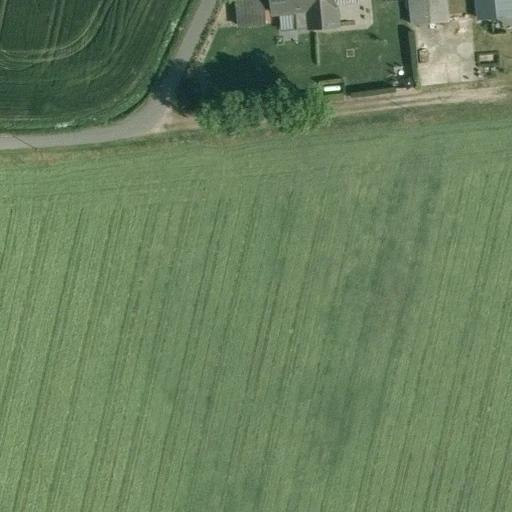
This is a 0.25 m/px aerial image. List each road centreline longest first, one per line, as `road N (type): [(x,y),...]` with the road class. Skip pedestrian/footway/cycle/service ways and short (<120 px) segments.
road 1 (track): [(170,88),(255,133),(379,123),(511,93)]
road 2 (unclassified): [(212,0),(143,126),(82,140),(0,143)]
